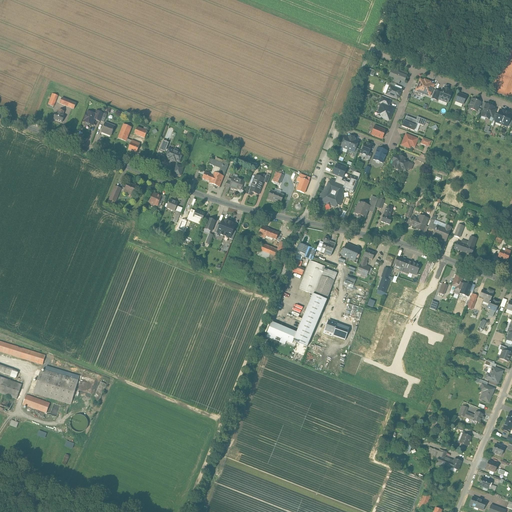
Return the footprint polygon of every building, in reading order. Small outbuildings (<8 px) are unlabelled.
[(404,73),(400,71),(399,74),(393,72),(391,77),(394,79),(393,81),(399,84),(400,81),(404,82),(406,77),(403,76),(404,73)] [(430,84),(420,80),(416,91),(421,93),(422,90),(427,92),(430,84)] [(394,88),(390,86),(389,86),(386,95),(397,99),(401,91),(394,88)] [(443,89),(439,99),(448,103),(452,92),(448,91),(448,90),(445,89),(443,89)] [(440,93),(434,90),(431,99),(437,101),(440,93)] [(466,97),(458,93),(455,101),(463,105),(466,97)] [(56,98),(51,96),(48,105),(53,107),(56,101),(55,101),(56,98)] [(70,102),(62,98),(59,104),(68,107),(70,102)] [(480,102),(472,99),(468,109),(469,109),(470,110),(471,111),(472,110),(476,112),(478,109),(480,102)] [(388,106),(382,104),(377,116),(389,121),(394,108),(388,106)] [(494,108),(486,104),(481,117),(480,118),(485,120),(486,117),(490,118),(490,117),(494,108)] [(59,110),(58,114),(56,113),(53,120),(62,123),(64,116),(62,116),(64,112),(59,110)] [(503,112),(500,110),(498,115),(495,122),(501,124),(506,112),(503,111),(503,112)] [(95,115),(88,112),(83,122),(86,123),(86,124),(86,125),(88,126),(90,125),(92,125),(95,120),(100,122),(100,121),(103,114),(96,111),(95,115)] [(508,113),(506,112),(501,124),(507,127),(507,126),(510,120),(511,115),(508,114),(508,113)] [(416,120),(406,116),(404,122),(402,127),(414,131),(416,126),(415,126),(416,124),(417,121),(416,120)] [(426,120),(417,117),(416,120),(417,121),(416,124),(423,126),(426,120)] [(114,126),(104,123),(101,132),(110,136),(114,126)] [(131,127),(123,124),(117,138),(125,141),(131,127)] [(385,131),(375,127),(372,135),(382,139),(385,131)] [(146,132),(136,128),(134,134),(144,138),(146,132)] [(418,139),(406,135),(401,146),(406,147),(407,145),(414,148),(418,139)] [(350,139),(345,137),(342,143),(341,147),(348,149),(352,138),(351,137),(350,139)] [(354,138),(352,138),(348,149),(354,152),(356,148),(358,142),(353,140),(354,138)] [(430,147),(431,141),(422,138),(420,144),(430,147)] [(159,149),(165,152),(168,143),(163,140),(159,149)] [(139,145),(131,141),(128,150),(136,153),(139,145)] [(372,146),(365,143),(361,153),(362,154),(362,155),(365,156),(366,156),(368,156),(369,153),(372,146)] [(387,152),(378,148),(373,160),(375,160),(376,162),(379,163),(381,163),(382,163),(387,152)] [(183,154),(169,149),(167,153),(168,154),(167,158),(169,159),(175,162),(176,161),(178,162),(180,158),(181,159),(183,154)] [(404,159),(400,157),(399,158),(394,156),(392,161),(394,161),(392,166),(395,167),(395,169),(400,171),(400,169),(404,160),(404,159)] [(409,163),(404,160),(400,169),(406,171),(409,163)] [(227,166),(219,162),(217,167),(221,169),(226,171),(226,170),(227,166)] [(183,167),(177,165),(174,173),(180,175),(183,167)] [(336,165),(334,169),(345,173),(346,169),(336,165)] [(218,175),(214,173),(213,176),(211,182),(210,184),(219,187),(223,177),(226,171),(226,170),(226,171),(221,169),(218,175)] [(334,169),(332,174),(337,176),(343,178),(345,173),(334,169)] [(283,173),(279,171),(277,176),(275,175),(272,181),(279,184),(283,173)] [(335,182),(330,180),(329,182),(328,182),(326,188),(325,187),(323,193),(322,192),(320,198),(322,199),(321,202),(336,208),(337,205),(340,206),(342,200),(341,200),(343,194),(342,194),(344,190),(353,194),(360,174),(354,172),(349,184),(342,181),(343,178),(337,176),(335,182)] [(213,176),(205,173),(202,179),(211,182),(213,176)] [(264,179),(255,176),(252,184),(261,187),(261,185),(263,184),(264,182),(265,179),(264,179)] [(244,182),(233,177),(231,182),(229,187),(235,189),(235,188),(240,190),(244,182)] [(309,182),(298,177),(296,182),(299,183),(296,191),(303,194),(309,182)] [(136,187),(128,184),(125,190),(133,193),(136,187)] [(261,187),(252,184),(250,189),(249,191),(249,192),(258,195),(263,184),(261,185),(261,187)] [(115,188),(110,199),(115,201),(120,189),(115,188)] [(283,196),(271,191),(268,199),(272,201),(273,199),(281,202),(283,196)] [(161,197),(154,194),(150,203),(157,206),(160,200),(161,197)] [(378,199),(372,197),(369,204),(376,206),(378,199)] [(383,199),(379,197),(378,199),(376,206),(375,207),(380,209),(381,205),(383,199)] [(178,203),(169,200),(166,208),(175,211),(178,203)] [(368,206),(359,202),(354,213),(364,218),(369,206),(368,206)] [(376,206),(369,204),(368,206),(369,206),(364,218),(370,220),(375,207),(376,206)] [(386,208),(383,215),(381,221),(387,224),(389,217),(388,217),(389,215),(390,215),(392,210),(386,208)] [(204,214),(195,210),(192,219),(198,222),(199,219),(201,220),(204,214)] [(428,219),(420,216),(417,221),(411,219),(411,221),(410,221),(410,222),(410,223),(409,225),(415,227),(415,228),(423,231),(428,219)] [(190,220),(182,217),(179,226),(187,229),(190,220)] [(215,222),(209,219),(205,229),(211,232),(215,222)] [(225,221),(222,220),(220,226),(217,233),(218,234),(220,234),(220,235),(223,236),(229,222),(225,221)] [(232,224),(229,222),(223,236),(227,238),(227,237),(229,238),(230,238),(233,231),(235,225),(232,224)] [(444,229),(433,224),(431,229),(435,231),(435,229),(436,230),(433,237),(438,239),(438,238),(445,241),(450,228),(445,226),(444,229)] [(268,228),(262,226),(258,235),(271,240),(272,238),(276,240),(278,234),(268,230),(268,228)] [(304,234),(300,244),(307,246),(311,237),(304,234)] [(502,236),(498,234),(494,242),(499,244),(502,236)] [(323,242),(324,243),(323,243),(320,241),(316,250),(320,252),(330,257),(335,244),(329,241),(329,240),(329,239),(328,238),(327,238),(326,237),(325,238),(324,238),(323,239),(323,240),(323,242)] [(470,237),(467,246),(473,248),(476,239),(470,237)] [(280,242),(277,250),(271,247),(271,249),(269,254),(280,259),(286,244),(280,242)] [(462,245),(457,243),(455,249),(462,252),(465,245),(462,245)] [(309,247),(300,244),(295,254),(311,261),(312,259),(316,250),(309,247)] [(353,247),(346,244),(344,250),(342,255),(348,258),(353,247)] [(271,249),(262,245),(260,251),(269,254),(271,249)] [(465,245),(462,252),(471,255),(474,249),(473,248),(467,246),(465,245)] [(359,250),(353,247),(348,258),(354,261),(357,255),(359,250)] [(375,254),(366,250),(362,260),(366,262),(368,258),(372,260),(375,254)] [(505,252),(501,251),(498,257),(507,260),(510,252),(505,250),(505,252)] [(269,254),(260,251),(258,255),(273,262),(274,260),(279,262),(280,259),(269,254)] [(403,260),(397,258),(393,268),(397,269),(397,268),(400,267),(403,260)] [(411,263),(403,260),(400,267),(400,270),(408,273),(411,263)] [(310,261),(299,289),(313,294),(314,295),(321,276),(324,269),(325,267),(310,261)] [(420,266),(412,262),(411,263),(408,273),(409,273),(416,276),(420,266)] [(365,268),(360,266),(357,272),(366,276),(369,269),(365,268)] [(337,274),(324,269),(321,276),(334,281),(337,274)] [(463,277),(456,275),(452,286),(453,286),(452,289),(455,290),(454,290),(455,290),(454,293),(458,295),(459,292),(460,292),(463,284),(460,283),(463,277)] [(334,281),(321,276),(314,295),(327,300),(334,281)] [(355,280),(347,276),(343,284),(352,288),(355,280)] [(387,280),(382,278),(381,283),(378,290),(385,293),(390,281),(387,280)] [(380,314),(393,318),(404,285),(392,281),(390,286),(393,287),(390,296),(387,295),(380,314)] [(463,283),(463,284),(460,292),(459,294),(468,297),(472,286),(463,283)] [(447,286),(442,284),(437,296),(442,298),(447,286)] [(493,291),(489,290),(488,293),(482,290),(479,297),(484,299),(483,302),(483,301),(483,302),(488,304),(489,301),(490,301),(492,295),(492,294),(493,291)] [(296,333),(293,341),(296,343),(307,347),(327,300),(314,295),(313,294),(296,333)] [(367,306),(373,308),(375,301),(369,299),(367,306)] [(499,302),(494,300),(493,302),(490,301),(489,301),(488,304),(489,304),(487,308),(495,311),(499,302)] [(438,303),(432,301),(429,309),(435,311),(438,303)] [(360,319),(363,308),(347,304),(344,315),(360,319)] [(285,328),(272,323),(267,333),(276,337),(275,340),(279,342),(281,339),(280,339),(285,328)] [(296,333),(285,328),(280,339),(281,339),(295,345),(296,343),(293,341),(296,333)] [(322,356),(325,344),(313,340),(309,352),(322,356)] [(45,356),(0,342),(0,351),(43,365),(45,356)] [(505,352),(502,351),(499,359),(508,362),(511,354),(505,352)] [(497,365),(486,361),(484,365),(492,368),(495,369),(497,365)] [(13,371),(0,366),(0,372),(10,376),(13,371)] [(79,376),(47,367),(44,374),(41,373),(34,394),(71,404),(79,376)] [(495,369),(492,368),(490,375),(487,374),(485,379),(497,384),(502,372),(495,369)] [(0,393),(16,399),(21,385),(0,377),(0,393)] [(94,400),(100,402),(106,384),(100,382),(94,400)] [(486,387),(482,385),(482,386),(480,390),(484,391),(480,400),(488,403),(494,390),(486,387)] [(50,405),(26,396),(23,405),(46,413),(50,405)] [(482,417),(475,415),(474,417),(467,414),(465,417),(473,421),(472,423),(476,425),(477,422),(479,423),(482,417)] [(87,428),(88,424),(87,421),(85,418),(83,416),(79,415),(76,416),(73,418),(71,421),(70,424),(71,428),(73,431),(76,432),(79,433),(83,432),(86,430),(87,428)] [(511,424),(506,422),(502,430),(510,433),(511,428),(511,424)] [(471,438),(463,435),(459,444),(467,447),(471,438)] [(415,440),(409,438),(405,448),(410,450),(415,440)] [(503,449),(495,445),(492,453),(500,456),(503,449)] [(447,453),(442,451),(435,465),(441,467),(443,460),(444,459),(447,453)] [(461,462),(454,460),(453,462),(452,461),(451,463),(443,460),(442,465),(450,468),(449,471),(454,473),(455,470),(457,471),(461,462)] [(497,466),(488,462),(485,470),(494,473),(497,466)] [(490,482),(482,479),(479,487),(487,490),(490,482)] [(430,496),(423,494),(417,510),(420,511),(432,511),(425,509),(430,496)] [(486,502),(482,500),(481,501),(473,498),(470,506),(482,511),(486,502)]
